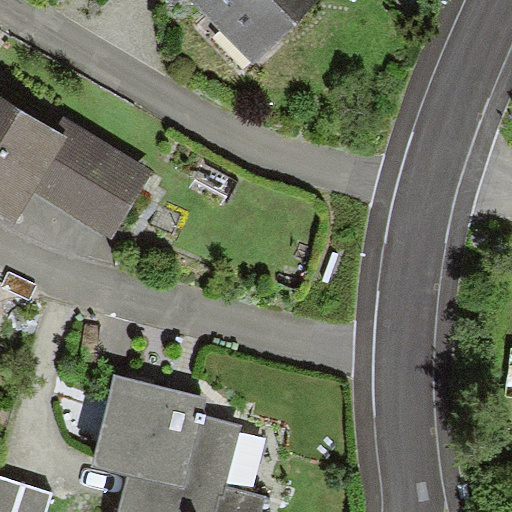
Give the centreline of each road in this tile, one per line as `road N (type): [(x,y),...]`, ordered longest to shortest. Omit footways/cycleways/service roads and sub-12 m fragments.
road 1 (residential): [(422,186),(341,171),(227,131),(0,6)]
road 2 (residential): [(0,240),(97,282),(255,328),(400,356)]
road 3 (residential): [(422,186),(444,109),(502,0)]
road 4 (residential): [(400,356),(422,186)]
road 5 (residential): [(413,511),(400,356)]
